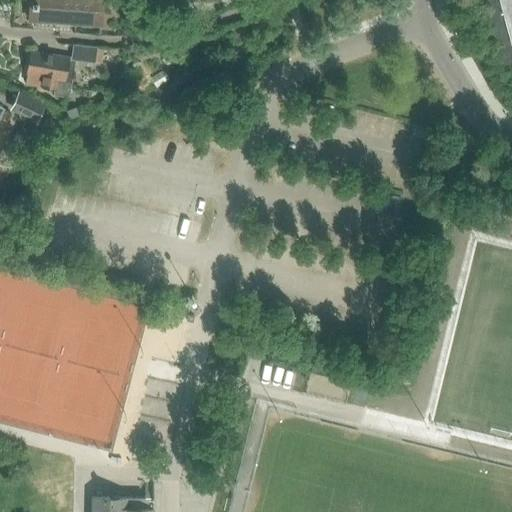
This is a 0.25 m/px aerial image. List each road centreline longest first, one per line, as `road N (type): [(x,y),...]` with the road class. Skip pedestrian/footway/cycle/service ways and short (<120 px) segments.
road 1 (residential): [(254,99),(286,71),(427,22)]
road 2 (residential): [(511,147),(474,111),(427,22)]
